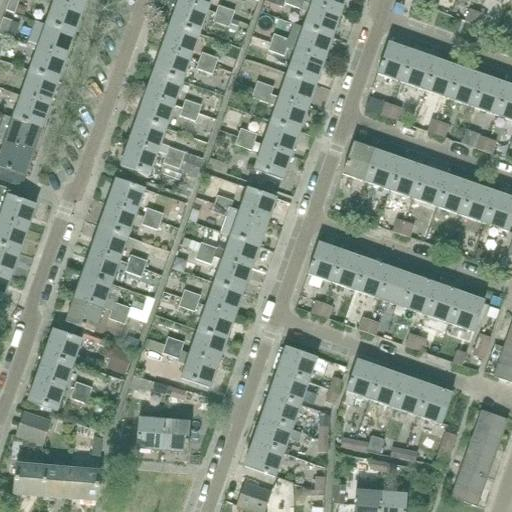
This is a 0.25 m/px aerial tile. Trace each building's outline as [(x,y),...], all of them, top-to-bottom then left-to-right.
[(14,15),(19,0),(9,0),(5,12),(14,15)] [(82,12),(86,0),(54,0),(54,3),(82,12)] [(206,12),(210,0),(179,0),(178,3),(206,12)] [(300,10),(302,3),(294,0),(285,0),(284,5),(300,10)] [(339,16),(344,0),(294,0),(302,3),(311,6),(339,16)] [(434,11),(438,0),(429,0),(426,8),(434,11)] [(74,36),(82,12),(54,3),(46,26),(74,36)] [(198,36),(206,12),(178,3),(170,26),(198,36)] [(331,39),(339,16),(311,6),(303,29),(331,39)] [(215,16),(231,21),(234,13),(218,8),(215,16)] [(473,27),(477,14),(469,11),(465,23),(473,27)] [(481,30),(486,18),(477,14),(473,27),(481,30)] [(228,29),(231,21),(215,16),(212,24),(228,29)] [(0,36),(6,39),(12,23),(3,20),(0,27),(0,36)] [(74,36),(46,26),(35,22),(26,46),(37,50),(65,60),(74,36)] [(221,71),(224,62),(192,51),(198,36),(170,26),(162,50),(189,60),(198,63),(214,68),(221,71)] [(323,63),(331,39),(303,29),(295,53),(323,63)] [(270,44),(286,50),(289,42),(273,36),(270,44)] [(283,57),(286,50),(270,44),(267,52),(283,57)] [(400,83),(411,53),(387,45),(377,75),(400,83)] [(57,83),(65,60),(37,50),(29,73),(57,83)] [(181,83),(189,60),(162,50),(153,74),(181,83)] [(315,86),(323,63),(295,53),(287,77),(315,86)] [(425,92),(435,62),(411,53),(400,83),(425,92)] [(448,100),(459,70),(435,62),(425,92),(448,100)] [(211,76),(214,68),(198,63),(196,71),(211,76)] [(482,79),(460,71),(459,70),(448,100),(472,108),(482,79)] [(49,107),(57,83),(29,73),(21,97),(49,107)] [(173,107),(181,83),(153,74),(145,97),(173,107)] [(241,75),(237,88),(253,93),(257,80),(241,75)] [(306,110),(315,86),(287,77),(279,100),(306,110)] [(506,87),(482,79),(472,108),(496,117),(506,87)] [(254,92),(270,97),(272,89),(256,83),(254,92)] [(511,89),(506,87),(496,117),(511,122),(511,89)] [(267,105),(270,97),(254,92),(251,99),(267,105)] [(41,130),(49,107),(21,97),(13,121),(41,130)] [(182,110),(173,107),(145,97),(137,121),(165,130),(170,117),(180,120),(180,118),(213,130),(216,122),(198,115),(182,110)] [(298,134),(306,110),(279,100),(270,124),(298,134)] [(182,110),(198,115),(201,108),(185,102),(182,110)] [(388,120),(392,107),(384,105),(380,117),(388,120)] [(396,123),(400,110),(392,107),(388,120),(396,123)] [(41,130),(13,121),(3,117),(0,125),(0,142),(4,144),(32,154),(41,130)] [(157,154),(165,130),(137,121),(129,144),(157,154)] [(436,136),(440,124),(431,121),(427,133),(436,136)] [(290,157),(298,134),(270,124),(262,148),(290,157)] [(443,139),(448,127),(440,124),(436,136),(443,139)] [(237,139),(253,144),(256,136),(240,131),(237,139)] [(483,153),(487,141),(479,138),(474,150),(483,153)] [(250,152),(253,144),(237,139),(235,146),(250,152)] [(491,156),(495,144),(487,141),(483,153),(491,156)] [(21,187),(24,178),(32,154),(4,144),(0,156),(0,169),(3,171),(0,181),(21,187)] [(148,178),(157,154),(129,144),(120,168),(148,178)] [(366,184),(377,154),(352,145),(342,176),(366,184)] [(166,157),(199,169),(202,160),(169,148),(166,157)] [(281,181),(290,157),(262,148),(254,172),(281,181)] [(389,192),(400,162),(377,154),(366,184),(389,192)] [(189,199),(199,169),(166,157),(163,164),(187,173),(179,195),(189,199)] [(209,161),(206,169),(225,175),(227,167),(209,161)] [(400,162),(389,192),(413,201),(424,170),(400,162)] [(437,209),(447,179),(424,170),(413,201),(437,209)] [(460,217),(471,187),(447,179),(437,209),(460,217)] [(135,215),(144,191),(116,181),(107,206),(135,215)] [(484,225),(495,195),(471,187),(460,217),(484,225)] [(267,224),(275,200),(247,190),(239,214),(267,224)] [(508,234),(511,222),(511,201),(495,195),(484,225),(508,234)] [(0,221),(26,231),(35,207),(7,197),(0,218),(0,221)] [(214,206),(230,211),(233,203),(217,198),(214,206)] [(354,220),(358,208),(349,205),(345,217),(354,220)] [(127,239),(135,215),(107,206),(99,229),(127,239)] [(227,219),(230,211),(214,206),(211,214),(225,219),(227,219)] [(361,223),(366,210),(358,208),(354,220),(361,223)] [(144,218),(160,224),(163,216),(147,210),(144,218)] [(267,224),(239,214),(230,211),(227,219),(225,219),(219,234),(231,238),(258,248),(267,224)] [(157,232),(160,224),(144,218),(141,226),(157,232)] [(0,248),(18,255),(26,231),(0,221),(0,248)] [(396,221),(392,233),(401,236),(405,224),(396,221)] [(409,239),(413,227),(405,224),(401,236),(409,239)] [(119,263),(127,239),(99,229),(91,253),(119,263)] [(250,271),(258,248),(231,238),(222,261),(250,271)] [(448,253),(452,241),(444,238),(439,250),(448,253)] [(456,256),(460,243),(452,241),(448,253),(456,256)] [(198,253),(213,258),(216,250),(200,245),(198,253)] [(331,284),(341,254),(317,246),(307,276),(331,284)] [(0,275),(10,278),(18,255),(0,248),(0,275)] [(111,286),(119,263),(91,253),(82,276),(111,286)] [(211,267),(213,258),(198,253),(195,261),(211,267)] [(354,292),(365,262),(341,254),(331,284),(354,292)] [(495,269),(500,257),(491,254),(487,267),(495,269)] [(127,266),(143,271),(146,263),(130,257),(127,266)] [(242,295),(250,271),(222,261),(214,285),(242,295)] [(378,300),(388,270),(365,262),(354,292),(378,300)] [(141,279),(143,271),(127,266),(125,274),(141,279)] [(399,315),(402,309),(412,279),(388,270),(378,300),(394,306),(392,312),(399,315)] [(0,301),(2,302),(10,278),(0,275),(0,301)] [(102,310),(111,286),(82,276),(74,300),(102,310)] [(425,317),(436,287),(412,279),(402,309),(425,317)] [(234,318),(242,295),(214,285),(206,309),(234,318)] [(449,325),(459,295),(436,287),(425,317),(449,325)] [(181,300),(197,306),(200,298),(184,292),(181,300)] [(146,325),(154,301),(136,295),(130,310),(127,318),(146,325)] [(483,306),(483,304),(459,295),(449,325),(473,334),(483,306)] [(94,334),(102,310),(74,300),(66,324),(94,334)] [(194,314),(197,306),(181,300),(178,308),(194,314)] [(319,318),(323,305),(315,303),(311,315),(319,318)] [(111,313),(127,318),(130,310),(114,304),(111,313)] [(327,321),(331,308),(323,305),(319,318),(327,321)] [(225,342),(234,318),(206,309),(198,332),(225,342)] [(124,326),(127,318),(111,313),(108,321),(124,326)] [(366,335),(370,322),(362,319),(358,332),(366,335)] [(374,337),(379,325),(370,322),(366,335),(374,337)] [(511,352),(511,324),(503,349),(511,352)] [(97,374),(100,364),(76,355),(81,342),(53,332),(44,356),(72,366),(97,374)] [(217,366),(225,342),(198,332),(189,356),(217,366)] [(413,351),(418,339),(409,336),(405,348),(413,351)] [(489,340),(487,339),(479,336),(472,356),(482,360),(489,340)] [(421,354),(426,342),(418,339),(413,351),(421,354)] [(165,347),(181,353),(183,345),(167,340),(165,347)] [(146,341),(143,349),(162,356),(165,347),(146,341)] [(178,361),(181,353),(165,347),(162,356),(178,361)] [(307,384),(316,360),(285,349),(277,373),(307,384)] [(511,384),(511,352),(503,349),(493,378),(511,384)] [(461,368),(465,356),(457,353),(452,365),(461,368)] [(64,389),(72,366),(44,356),(36,380),(64,389)] [(209,390),(217,366),(189,356),(181,380),(209,390)] [(369,401),(380,371),(356,363),(345,393),(369,401)] [(393,410),(403,380),(380,371),(369,401),(393,410)] [(299,407),(307,384),(277,373),(269,397),(299,407)] [(133,377),(129,390),(144,395),(149,382),(133,377)] [(56,414),(64,389),(36,380),(28,403),(56,414)] [(329,391),(337,394),(341,383),(333,380),(329,391)] [(416,418),(427,388),(403,380),(393,410),(416,418)] [(165,397),(167,388),(155,383),(152,393),(165,397)] [(73,393),(89,398),(91,390),(76,385),(73,393)] [(440,426),(451,396),(427,388),(416,418),(440,426)] [(333,406),(337,394),(329,391),(325,403),(333,406)] [(86,406),(89,398),(73,393),(70,401),(86,406)] [(291,431),(299,407),(269,397),(261,421),(291,431)] [(496,451),(506,422),(481,413),(471,442),(496,451)] [(46,435),(50,424),(23,414),(19,426),(46,435)] [(161,452),(163,423),(138,421),(135,450),(161,452)] [(301,435),(291,431),(261,421),(252,444),(282,455),(288,440),(298,443),(301,435)] [(186,454),(189,425),(163,423),(161,452),(186,454)] [(42,447),(46,435),(19,426),(15,438),(42,447)] [(318,441),(327,441),(328,429),(319,428),(318,441)] [(386,446),(389,432),(376,429),(373,443),(386,446)] [(445,468),(455,438),(445,434),(435,464),(445,468)] [(100,458),(101,441),(93,438),(91,457),(100,458)] [(353,451),(355,443),(342,440),(341,449),(353,451)] [(326,454),(327,441),(318,441),(317,454),(326,454)] [(486,479),(496,451),(471,442),(461,470),(486,479)] [(355,443),(353,451),(365,454),(367,445),(355,443)] [(274,479),(282,455),(252,444),(244,468),(274,479)] [(402,461),(404,452),(392,450),(390,459),(402,461)] [(404,452),(402,461),(415,463),(416,455),(404,452)] [(381,473),(383,465),(370,462),(369,471),(381,473)] [(394,476),(396,467),(383,465),(381,473),(394,476)] [(41,498),(43,469),(15,466),(13,496),(41,498)] [(68,501),(70,471),(43,469),(41,498),(68,501)] [(476,508),(486,479),(461,470),(451,499),(476,508)] [(96,503),(98,473),(70,471),(68,501),(96,503)] [(323,492),(324,480),(315,479),(314,492),(323,492)] [(267,504),(270,494),(244,485),(240,495),(267,504)] [(345,504),(346,487),(333,486),(332,503),(345,504)] [(378,511),(380,495),(355,493),(353,511),(378,511)] [(248,511),(263,511),(267,504),(240,495),(236,508),(248,511)] [(404,511),(405,497),(380,495),(378,511),(404,511)]
